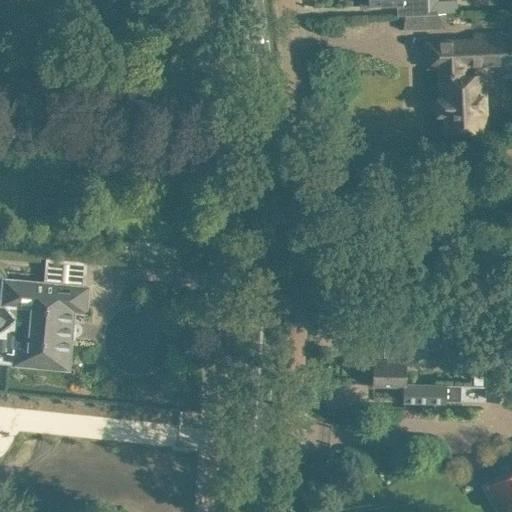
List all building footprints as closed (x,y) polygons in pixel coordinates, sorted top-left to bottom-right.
[(367,0),(368,4),(397,3),(398,14),(437,13),(444,13),(457,11),(456,0),(437,0),(436,0),(367,0)] [(437,13),(398,14),(398,28),(427,28),(445,27),(444,13),(437,13)] [(511,29),(467,31),(467,40),(426,41),(427,66),(441,65),(442,77),(439,77),(440,99),(443,99),(444,130),(488,128),(486,77),(463,78),(463,66),(511,63),(511,29)] [(87,286),(3,279),(1,303),(14,318),(0,329),(0,360),(15,362),(65,366),(68,337),(71,337),(73,310),(85,311),(87,286)] [(373,359),(372,383),(403,384),(404,384),(405,356),(434,348),(460,340),(454,319),(429,326),(384,338),(383,356),(387,357),(387,360),(373,359)] [(487,340),(473,339),(473,373),(473,378),(487,378),(487,371),(487,357),(487,340)] [(511,370),(499,371),(487,371),(487,378),(486,399),(511,399),(511,370)] [(403,384),(403,400),(444,401),(444,400),(459,401),(459,384),(445,384),(437,384),(420,384),(404,383),(404,384),(403,384)] [(504,478),(490,486),(498,501),(511,494),(511,496),(511,451),(511,452),(511,454),(511,470),(511,471),(506,474),(504,478)]
